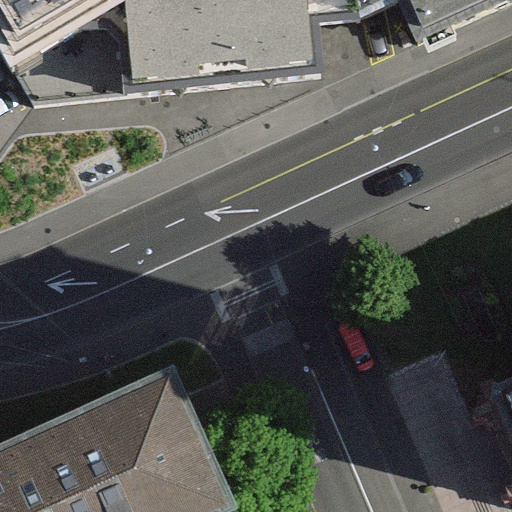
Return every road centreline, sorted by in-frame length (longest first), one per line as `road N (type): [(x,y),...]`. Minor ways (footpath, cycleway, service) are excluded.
road 1 (primary): [(221,221),(511,88)]
road 2 (residential): [(221,221),(346,511)]
road 3 (primary): [(0,323),(221,221)]
